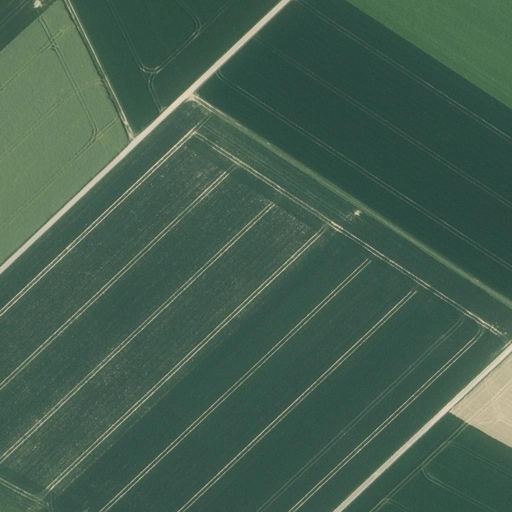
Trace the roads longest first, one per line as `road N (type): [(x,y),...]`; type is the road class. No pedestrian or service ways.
road 1 (track): [(0,272),(288,0)]
road 2 (track): [(191,91),(511,306)]
road 3 (track): [(511,347),(337,511)]
road 4 (track): [(69,0),(138,142)]
